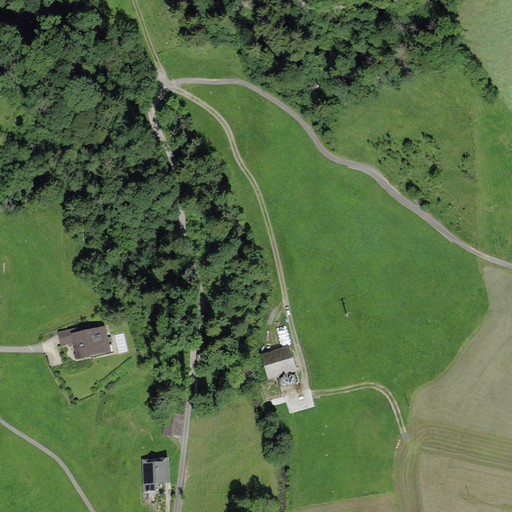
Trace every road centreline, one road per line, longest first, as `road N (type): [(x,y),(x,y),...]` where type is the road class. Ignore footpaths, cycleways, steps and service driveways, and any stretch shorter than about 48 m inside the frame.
road 1 (track): [(167,84),(227,128),(259,195),(308,398),(363,386),(382,388),(395,405)]
road 2 (track): [(174,511),(202,300),(175,174),(151,120),(167,84)]
road 3 (track): [(167,84),(238,81),(266,95),(336,160),(372,172),(456,241),(511,267)]
